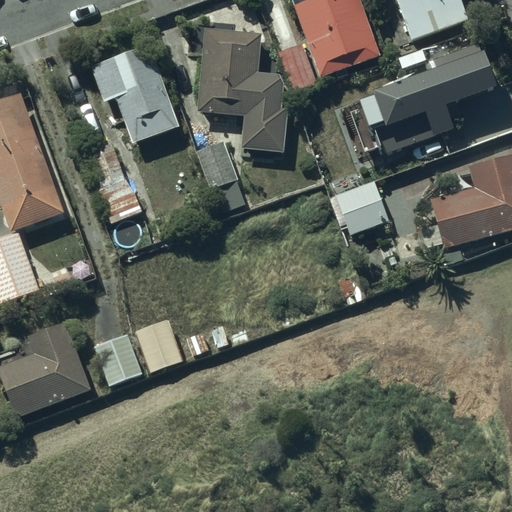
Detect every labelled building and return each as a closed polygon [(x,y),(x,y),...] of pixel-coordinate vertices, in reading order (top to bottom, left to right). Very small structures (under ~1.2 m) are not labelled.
[(290,0),(305,45),(277,55),(292,97),(320,86),(318,80),(378,60),(357,0),(290,0)] [(394,0),(411,43),(467,22),(460,3),(468,0),(394,0)] [(262,36),(203,31),(197,115),(242,118),(239,153),(281,156),(285,111),(281,111),(283,78),(259,76),(262,36)] [(373,132),(382,158),(454,131),(446,109),(495,91),(478,45),(433,61),(437,72),(374,95),(386,128),(373,132)] [(147,49),(89,71),(103,106),(114,102),(131,148),(180,129),(147,49)] [(63,217),(20,98),(0,105),(0,212),(9,236),(63,217)] [(100,199),(111,227),(143,214),(135,194),(125,182),(111,144),(92,150),(101,176),(100,199)] [(222,145),(196,154),(210,193),(216,191),(237,183),(222,145)] [(511,235),(511,158),(467,170),(473,192),(430,204),(442,253),(511,235)] [(237,183),(216,191),(224,215),(246,207),(237,183)] [(389,223),(374,184),(334,200),(349,238),(389,223)] [(18,235),(0,241),(0,306),(39,293),(18,235)] [(168,323),(133,336),(149,377),(183,364),(168,323)] [(61,328),(28,341),(35,356),(21,362),(16,350),(0,356),(0,388),(14,422),(88,393),(61,328)] [(187,342),(194,359),(209,353),(203,336),(187,342)] [(126,337),(92,349),(109,390),(142,377),(126,337)]
